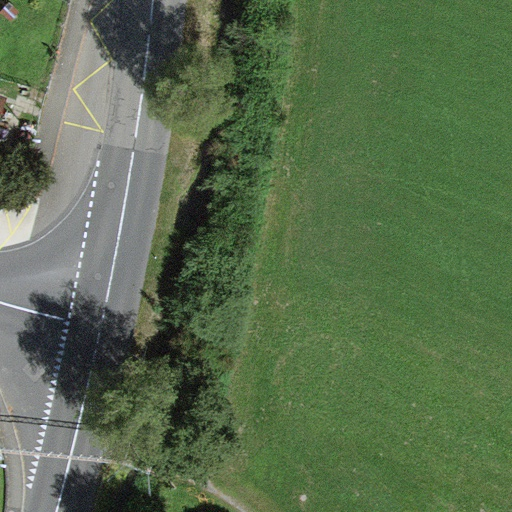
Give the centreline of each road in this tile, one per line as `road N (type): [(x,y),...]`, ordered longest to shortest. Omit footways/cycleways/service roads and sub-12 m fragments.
road 1 (tertiary): [(150,0),(138,118),(96,338)]
road 2 (tertiary): [(96,338),(56,511)]
